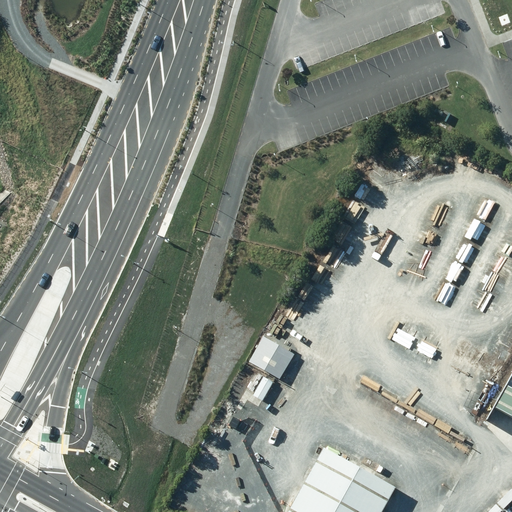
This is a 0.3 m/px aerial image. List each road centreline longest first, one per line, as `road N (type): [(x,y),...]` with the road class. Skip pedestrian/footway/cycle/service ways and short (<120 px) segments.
road 1 (secondary): [(0,352),(77,209),(168,0)]
road 2 (secondary): [(204,0),(134,193),(83,298)]
road 3 (primary): [(83,298),(50,437),(58,499)]
road 4 (secondary): [(83,298),(0,442)]
